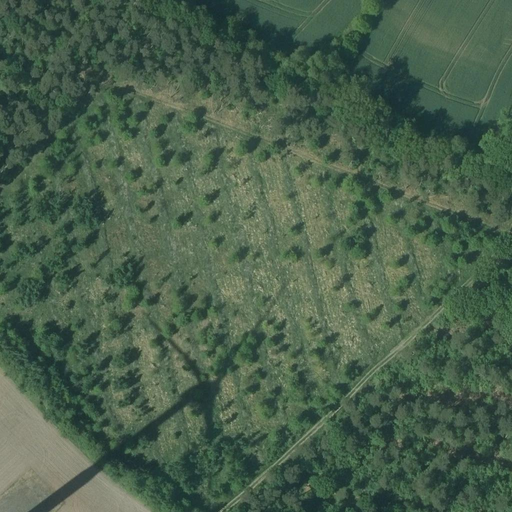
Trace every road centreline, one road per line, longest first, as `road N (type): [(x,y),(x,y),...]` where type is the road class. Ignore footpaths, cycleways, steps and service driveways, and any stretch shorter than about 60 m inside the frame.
road 1 (track): [(511,231),(109,85),(0,184)]
road 2 (track): [(241,511),(511,236)]
road 3 (track): [(422,511),(281,475)]
